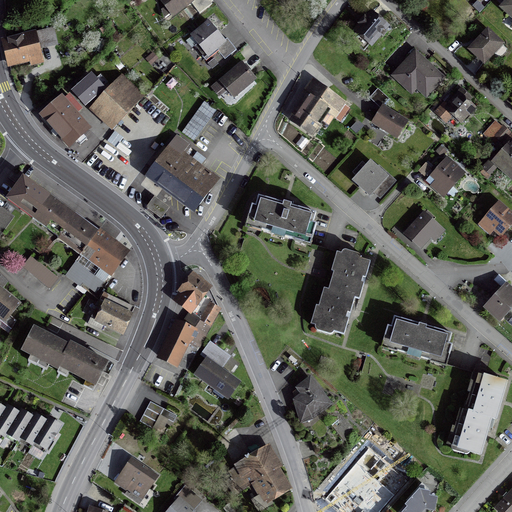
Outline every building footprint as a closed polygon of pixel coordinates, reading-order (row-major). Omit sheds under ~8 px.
[(189,0),(159,0),(171,16),(191,1),(189,0)] [(207,0),(193,0),(191,2),(200,13),(211,5),(207,0)] [(511,0),(508,0),(501,8),(511,18),(511,0)] [(356,27),(358,28),(355,32),(370,46),(379,36),(381,38),(387,32),(384,30),(386,27),(371,14),(367,18),(365,16),(356,27)] [(205,62),(217,52),(224,60),(236,50),(226,39),(223,41),(209,23),(191,37),(197,44),(193,47),(205,62)] [(501,45),(487,32),(469,50),(483,63),(501,45)] [(33,35),(3,43),(8,65),(39,57),(33,35)] [(440,79),(415,55),(395,76),(405,85),(410,80),(426,95),(440,79)] [(232,97),(254,80),(242,65),(220,83),(232,97)] [(102,90),(89,76),(72,91),(84,105),(102,90)] [(121,77),(94,104),(116,125),(143,97),(121,77)] [(317,87),(293,122),(309,133),(326,109),(341,119),(348,109),(343,105),(317,87)] [(462,92),(459,95),(457,94),(445,107),(443,104),(435,112),(446,122),(453,114),(461,122),(473,108),(467,102),(470,99),(461,90),(460,91),(462,92)] [(61,99),(41,116),(68,147),(88,129),(61,99)] [(372,123),(396,138),(406,123),(382,108),(372,123)] [(510,134),(502,127),(494,136),(501,143),(510,134)] [(176,137),(146,176),(194,211),(218,180),(205,170),(184,155),(190,147),(176,137)] [(511,147),(497,162),(511,175),(511,147)] [(463,174),(446,159),(431,176),(440,185),(435,190),(443,197),(463,174)] [(496,166),(489,160),(481,168),(488,174),(496,166)] [(388,178),(372,162),(353,182),(370,198),(388,178)] [(425,164),(418,172),(424,177),(430,169),(425,164)] [(42,193),(23,178),(7,199),(8,200),(9,198),(34,217),(32,219),(32,220),(34,217),(59,235),(57,239),(59,237),(66,242),(64,245),(73,251),(74,248),(81,253),(79,255),(80,256),(97,233),(86,225),(74,216),(69,213),(48,197),(42,193)] [(258,197),(255,207),(251,206),(248,216),(252,217),(250,225),(261,228),(261,231),(271,234),(271,231),(285,235),(284,238),(294,241),(295,238),(307,242),(309,234),(313,235),(316,226),(312,224),(315,214),(290,207),(290,206),(286,204),(283,203),(283,205),(258,197)] [(154,198),(145,208),(160,220),(168,209),(154,198)] [(507,226),(511,220),(511,216),(498,204),(479,225),(489,234),(493,229),(501,236),(508,227),(507,226)] [(0,234),(13,217),(1,208),(0,209),(0,234)] [(405,235),(419,248),(438,227),(424,214),(405,235)] [(97,232),(97,233),(80,256),(76,262),(104,282),(111,273),(126,253),(97,232)] [(347,313),(349,314),(354,299),(358,300),(363,284),(360,283),(361,280),(362,278),(365,279),(369,263),(359,260),(359,257),(357,255),(345,252),(343,252),(341,254),(338,264),(334,263),(331,272),(333,273),(330,282),(335,283),(332,292),(328,291),(325,300),(321,298),(318,307),(316,306),(313,316),(317,317),(314,327),(315,330),(317,331),(329,335),(331,334),(333,332),(343,335),(348,319),(345,318),(346,316),(347,313)] [(22,268),(27,272),(36,261),(30,257),(22,268)] [(27,272),(49,289),(57,279),(36,261),(27,272)] [(0,316),(6,321),(19,305),(0,290),(7,282),(0,275),(0,316)] [(174,300),(191,313),(210,326),(219,310),(208,305),(207,305),(201,300),(204,296),(203,295),(209,288),(192,276),(180,292),(181,292),(174,300)] [(511,306),(511,292),(505,286),(491,302),(486,307),(499,320),(511,306)] [(133,308),(102,293),(90,318),(104,324),(121,333),(130,316),(129,316),(133,308)] [(183,324),(177,322),(159,358),(174,365),(182,350),(189,354),(193,346),(198,349),(210,326),(191,313),(183,324)] [(448,345),(451,334),(422,326),(393,318),(390,328),(387,327),(384,336),(388,337),(385,345),(397,349),(397,351),(407,354),(407,352),(421,356),(420,358),(430,361),(431,358),(443,362),(445,354),(449,355),(451,346),(448,345)] [(58,369),(59,366),(95,385),(106,363),(91,355),(91,354),(88,353),(86,351),(85,352),(70,345),(69,347),(54,340),(54,338),(51,336),(48,335),(48,336),(33,329),(21,350),(58,369)] [(238,384),(206,361),(196,375),(209,384),(211,382),(229,396),(238,384)] [(469,452),(479,455),(484,439),(481,438),(482,436),(483,433),(485,434),(490,419),(494,420),(499,404),(496,403),(497,401),(498,398),(501,399),(505,383),(495,380),(495,377),(493,375),(481,372),(479,372),(477,374),(474,384),(469,383),(467,392),(469,393),(466,402),(471,403),(468,412),(464,411),(461,420),(457,418),(454,427),(452,426),(449,436),(453,437),(450,447),(452,451),(465,455),(467,454),(469,452)] [(329,404),(309,380),(298,389),(303,395),(295,401),(299,416),(308,413),(311,418),(329,404)] [(176,416),(150,402),(139,422),(152,429),(159,416),(172,423),(176,416)] [(13,410),(7,406),(5,409),(0,406),(0,435),(4,438),(6,435),(17,442),(18,442),(20,439),(31,446),(33,443),(45,451),(52,440),(55,439),(57,436),(55,435),(60,426),(54,422),(48,418),(46,421),(40,418),(34,414),(32,417),(26,414),(21,410),(20,410),(18,413),(13,410)] [(373,434),(318,497),(335,511),(379,511),(416,472),(373,434)] [(328,435),(311,440),(316,455),(333,449),(328,435)] [(269,500),(286,490),(262,451),(229,471),(240,491),(257,481),(269,500)] [(157,476),(133,460),(117,484),(127,491),(125,495),(138,504),(147,492),(144,491),(154,477),(155,478),(157,476)] [(202,499),(185,486),(178,495),(195,508),(202,499)] [(511,511),(511,490),(495,508),(499,511),(511,511)] [(399,511),(425,511),(427,511),(428,511),(431,511),(433,511),(435,498),(427,497),(428,493),(418,491),(399,511)] [(167,511),(191,511),(178,500),(167,511)]
